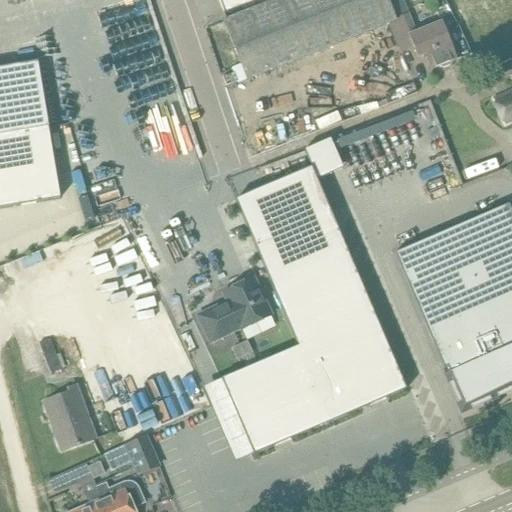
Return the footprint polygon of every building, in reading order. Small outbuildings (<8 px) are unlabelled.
[(218,0),(224,15),(264,0),(218,0)] [(387,0),(276,0),(223,21),(240,65),(247,81),(389,24),(396,21),(396,20),(389,2),(387,0)] [(402,0),(394,0),(389,2),(396,20),(402,17),(408,15),(402,0)] [(511,0),(450,0),(476,56),(511,40),(511,0)] [(396,21),(389,24),(401,52),(408,50),(414,47),(418,58),(425,55),(431,70),(439,67),(443,69),(450,66),(452,62),(456,60),(448,42),(441,23),(410,35),(402,17),(396,20),(396,21)] [(117,48),(120,64),(155,58),(152,42),(117,48)] [(0,136),(49,129),(37,63),(0,68),(0,136)] [(174,117),(165,88),(131,98),(121,65),(105,70),(113,97),(97,101),(110,145),(132,138),(130,130),(174,117)] [(511,90),(511,91),(493,99),(505,125),(511,121),(511,90)] [(0,209),(61,200),(49,129),(0,136),(0,209)] [(511,214),(508,205),(394,254),(443,369),(447,367),(449,373),(445,375),(462,413),(511,391),(511,214)] [(298,347),(220,380),(253,456),(406,391),(330,212),(254,244),(298,347)] [(221,306),(197,317),(206,335),(210,343),(240,329),(241,331),(253,325),(271,316),(253,279),(223,294),(228,304),(221,307),(221,306)] [(49,340),(39,344),(50,374),(61,370),(56,357),(49,340)] [(246,343),(232,349),(237,360),(251,353),(246,343)] [(69,394),(43,403),(60,452),(79,445),(95,439),(96,439),(95,439),(83,406),(76,387),(67,390),(69,394)] [(145,437),(104,455),(112,472),(132,463),(138,475),(159,465),(145,437)] [(87,464),(67,473),(73,485),(92,477),(87,464)] [(89,505),(73,511),(134,511),(133,508),(144,503),(138,489),(136,485),(134,484),(130,483),(127,482),(123,483),(108,490),(105,484),(97,488),(96,488),(99,496),(92,499),(93,503),(89,505)]
